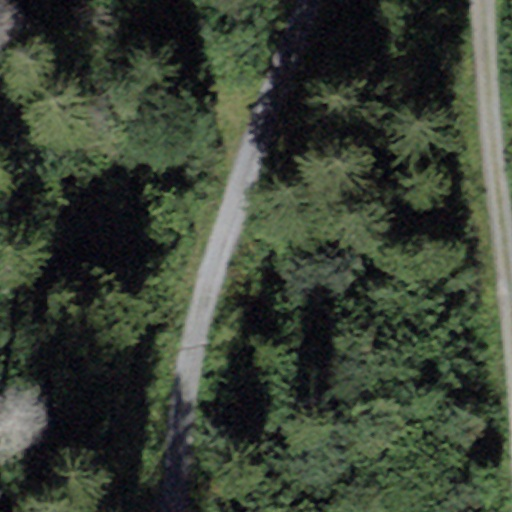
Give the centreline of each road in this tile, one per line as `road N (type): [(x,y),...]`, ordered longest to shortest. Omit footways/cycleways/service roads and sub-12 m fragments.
road 1 (track): [(318,0),(224,229),(168,465),(172,511)]
road 2 (track): [(511,373),(487,102),(488,0)]
